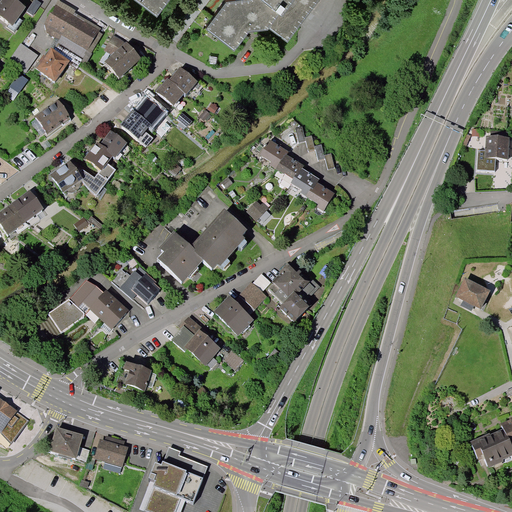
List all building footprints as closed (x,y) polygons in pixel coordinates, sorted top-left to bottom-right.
[(26,7),(16,0),(2,0),(0,3),(0,16),(10,23),(13,25),(19,17),(26,7)] [(36,0),(34,0),(27,11),(33,16),(41,3),(36,0)] [(76,10),(58,0),(56,4),(100,31),(102,28),(75,12),(76,10)] [(135,0),(158,17),(170,0),(135,0)] [(244,0),(227,2),(206,29),(234,51),(248,33),(267,30),(269,29),(288,43),(320,0),(244,0)] [(100,31),(56,4),(44,24),(46,33),(58,42),(83,59),(99,32),(100,31)] [(23,20),(19,17),(13,25),(10,23),(8,27),(14,31),(23,20)] [(103,34),(99,32),(83,59),(87,61),(92,54),(91,53),(103,34)] [(113,35),(104,51),(111,54),(125,42),(113,35)] [(142,58),(126,41),(125,42),(111,54),(104,61),(119,78),(142,58)] [(38,55),(21,43),(9,60),(26,72),(38,55)] [(55,81),(70,60),(52,48),(45,56),(44,55),(35,67),(55,81)] [(198,81),(181,66),(169,79),(185,93),(186,94),(198,81)] [(19,72),(9,86),(10,87),(19,93),(29,79),(19,72)] [(174,105),(185,93),(169,79),(167,77),(161,85),(160,84),(155,90),(174,105)] [(5,94),(13,101),(19,93),(10,87),(5,94)] [(165,112),(145,97),(134,110),(151,124),(153,126),(165,112)] [(45,132),(47,134),(63,123),(64,124),(71,119),(69,116),(70,116),(59,99),(34,116),(36,119),(45,132)] [(219,106),(212,102),(208,109),(215,113),(219,106)] [(134,110),(133,109),(121,124),(138,139),(137,139),(146,147),(154,138),(145,131),(151,124),(134,110)] [(199,117),(204,121),(205,119),(208,121),(212,116),(210,114),(211,113),(205,109),(199,117)] [(192,121),(182,112),(177,118),(187,127),(192,121)] [(45,132),(36,119),(31,122),(40,135),(45,132)] [(299,144),(306,142),(305,137),(302,127),(295,128),(299,144)] [(127,142),(111,130),(100,144),(110,151),(110,153),(113,156),(115,158),(127,142)] [(309,152),(316,151),(315,146),(312,135),(305,137),(306,142),(309,152)] [(495,171),(496,158),(508,159),(509,136),(486,135),(485,150),(478,150),(477,170),(495,171)] [(286,154),(287,155),(289,151),(281,146),(282,143),(278,141),(276,144),(270,139),(260,155),(271,162),(269,165),(276,169),(281,160),(282,161),(286,154)] [(100,144),(97,142),(85,158),(100,170),(98,173),(108,181),(117,169),(108,163),(113,156),(110,153),(110,151),(100,144)] [(318,161),(325,159),(324,155),(322,144),(315,146),(316,151),(318,161)] [(335,168),(331,153),(324,155),(325,159),(328,170),(335,168)] [(303,168),(304,165),(296,160),(298,158),(293,155),(292,158),(287,155),(286,154),(282,161),(281,160),(276,169),(285,174),(285,173),(293,178),(296,173),(298,175),(302,168),(303,168)] [(80,172),(70,160),(51,174),(63,192),(81,179),(83,177),(80,172)] [(174,161),(167,169),(174,177),(182,169),(174,161)] [(313,190),(317,182),(319,179),(308,172),(310,169),(304,165),(303,168),(302,168),(298,175),(296,173),(293,178),(290,182),(302,189),(300,193),(306,196),(311,189),(313,190)] [(94,177),(83,169),(80,172),(83,177),(81,179),(91,192),(96,196),(108,181),(98,173),(94,177)] [(166,178),(161,173),(157,178),(162,183),(166,178)] [(323,211),(335,193),(317,182),(313,190),(311,189),(306,196),(319,204),(317,208),(323,211)] [(12,203),(26,221),(44,208),(30,189),(12,203)] [(257,201),(246,212),(256,221),(259,218),(266,211),(269,208),(263,202),(261,205),(257,201)] [(0,222),(8,234),(26,221),(12,203),(0,211),(0,222)] [(224,208),(191,245),(196,250),(195,252),(203,259),(213,268),(217,263),(220,266),(227,258),(238,245),(244,239),(246,237),(243,235),(248,229),(224,208)] [(271,215),(266,211),(259,218),(264,222),(271,215)] [(92,216),(88,220),(99,229),(102,225),(92,216)] [(74,224),(79,231),(91,223),(84,217),(74,224)] [(191,245),(174,230),(159,247),(164,251),(157,258),(183,281),(203,259),(195,252),(196,250),(191,245)] [(247,241),(244,239),(238,245),(241,248),(247,241)] [(230,261),(227,258),(220,266),(224,268),(230,261)] [(311,282),(290,261),(279,272),(281,273),(272,281),(274,283),(268,289),(283,303),(279,306),(294,321),(310,306),(306,302),(320,287),(313,280),(311,282)] [(143,277),(146,273),(147,272),(140,267),(136,272),(143,277)] [(136,272),(135,270),(120,288),(132,299),(136,294),(148,304),(161,289),(155,284),(157,282),(146,273),(143,277),(136,272)] [(271,282),(262,274),(253,283),(262,292),(271,282)] [(491,290),(465,277),(455,296),(463,300),(474,306),(481,309),(491,290)] [(104,292),(87,280),(71,298),(70,297),(48,313),(61,332),(84,315),(90,310),(112,329),(129,310),(106,289),(104,292)] [(253,283),(252,282),(239,295),(240,295),(255,310),(267,297),(262,292),(253,283)] [(235,301),(229,295),(214,311),(238,335),(254,319),(250,315),(235,301)] [(240,295),(235,301),(250,315),(255,310),(240,295)] [(472,311),(474,306),(463,300),(460,305),(472,311)] [(189,316),(179,327),(181,329),(184,326),(194,335),(184,346),(187,349),(205,366),(207,364),(211,368),(217,361),(213,357),(221,348),(200,329),(201,328),(189,316)] [(181,329),(171,339),(185,352),(187,349),(184,346),(194,335),(184,326),(181,329)] [(244,361),(233,351),(224,362),(235,371),(244,361)] [(152,370),(126,361),(117,385),(126,388),(127,384),(144,390),(146,385),(151,372),(152,370)] [(156,374),(151,372),(146,385),(152,387),(156,374)] [(0,432),(1,433),(11,444),(30,421),(17,412),(18,410),(0,397),(0,432)] [(510,419),(501,423),(503,428),(511,446),(511,416),(509,418),(510,419)] [(83,434),(57,427),(50,451),(77,458),(80,447),(83,434)] [(503,459),(511,455),(511,446),(503,428),(490,434),(489,433),(470,441),(479,460),(485,458),(489,467),(504,461),(503,459)] [(105,440),(100,439),(94,458),(122,467),(129,447),(124,446),(125,441),(106,435),(105,440)] [(169,447),(167,451),(179,456),(181,451),(169,447)] [(179,456),(167,451),(163,460),(162,460),(161,464),(155,461),(149,478),(151,479),(139,509),(147,511),(181,511),(186,500),(193,502),(208,466),(179,456)]
